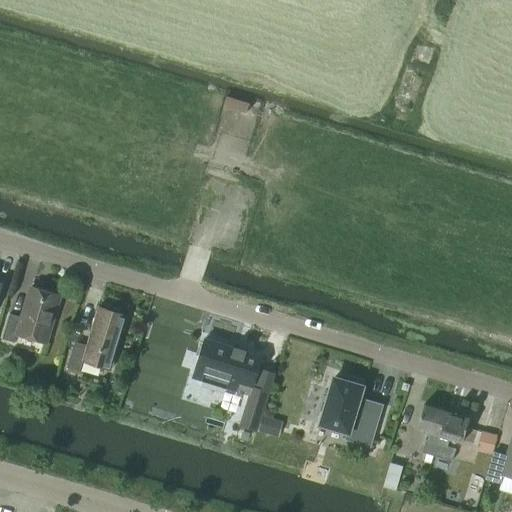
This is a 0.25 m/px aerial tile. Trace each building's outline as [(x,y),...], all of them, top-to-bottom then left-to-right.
[(2,337),(14,340),(16,333),(45,341),(59,294),(30,285),(21,315),(9,312),(2,337)] [(80,371),(83,359),(108,367),(124,313),(96,305),(85,343),(75,340),(67,367),(80,371)] [(193,350),(189,362),(191,366),(195,367),(192,377),(235,391),(238,381),(251,385),(260,355),(205,337),(201,350),(198,349),(193,350)] [(260,367),(249,405),(242,426),(255,431),(274,371),(260,367)] [(352,378),(337,374),(336,377),(332,376),(319,423),(346,431),(344,438),(369,445),(381,403),(363,398),(363,400),(357,399),(361,385),(351,382),(352,378)] [(432,455),(446,410),(423,403),(415,427),(429,431),(427,440),(425,440),(422,452),(432,455)] [(446,410),(432,455),(452,461),(455,449),(447,446),(449,437),(461,441),(468,417),(446,410)] [(260,414),(255,430),(278,436),(283,421),(260,414)] [(482,431),(477,450),(491,454),(496,435),(482,431)] [(511,433),(506,454),(493,450),(485,477),(499,481),(502,472),(511,475),(511,433)] [(389,462),(382,487),(396,490),(403,466),(389,462)]
